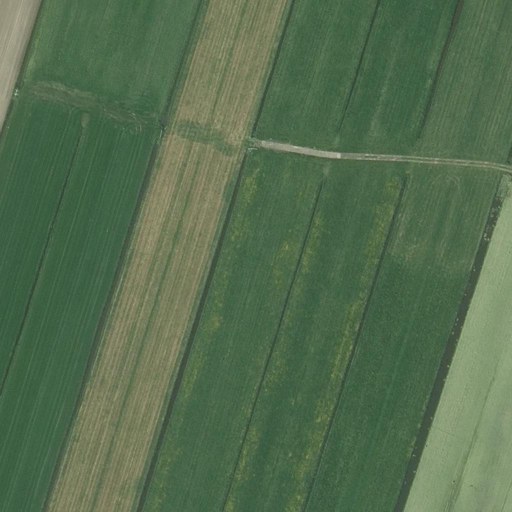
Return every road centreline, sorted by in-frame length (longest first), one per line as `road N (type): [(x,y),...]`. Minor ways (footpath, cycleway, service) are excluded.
road 1 (track): [(511,171),(158,132),(0,87)]
road 2 (track): [(471,511),(511,391)]
